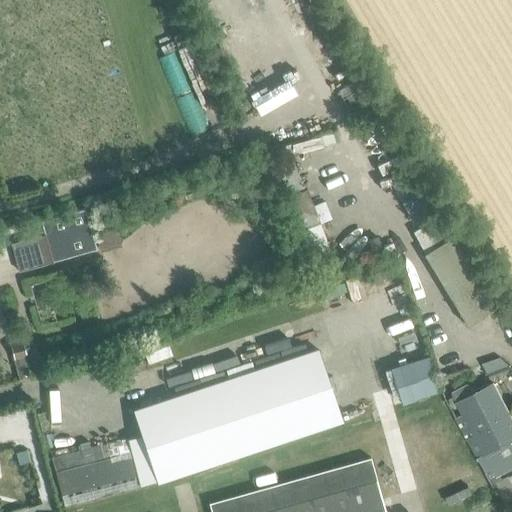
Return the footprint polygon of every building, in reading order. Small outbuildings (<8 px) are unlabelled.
[(374,106),(362,84),(341,96),(353,118),(374,106)] [(332,135),(291,147),(293,156),(334,145),(332,135)] [(253,169),(261,186),(296,170),(289,153),(289,144),(268,149),(273,160),(253,169)] [(423,182),(398,196),(412,221),(437,206),(423,182)] [(331,257),(319,223),(311,205),(305,188),(282,198),(308,266),(331,257)] [(69,256),(63,235),(62,228),(27,239),(33,266),(69,256)] [(461,248),(438,259),(430,263),(468,337),(498,322),(461,248)] [(7,342),(12,360),(25,357),(21,339),(7,342)] [(318,348),(133,410),(141,435),(52,458),(64,507),(156,482),(341,420),(318,348)] [(500,357),(481,364),(490,379),(511,367),(500,357)] [(453,397),(449,400),(454,410),(457,408),(463,420),(482,457),(486,456),(497,475),(511,467),(511,420),(508,414),(493,383),(474,392),(473,393),(472,394),(468,385),(451,393),(453,397)] [(370,457),(370,456),(208,501),(210,511),(385,511),(384,508),(370,457)]
